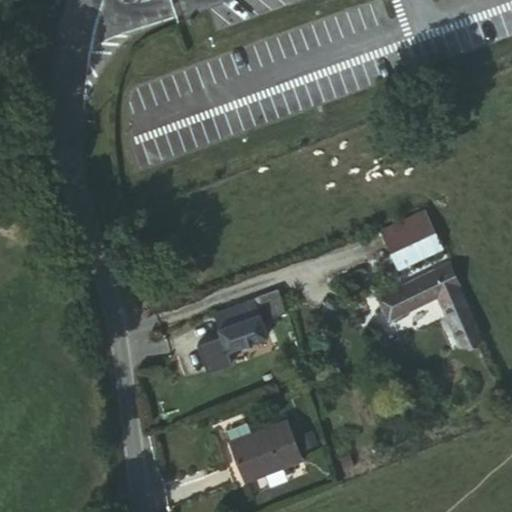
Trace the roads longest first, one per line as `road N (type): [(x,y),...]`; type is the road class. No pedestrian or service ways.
road 1 (tertiary): [(83,0),(65,58),(60,122),(69,176),(107,280),(144,511)]
road 2 (unknown): [(116,332),(345,255)]
